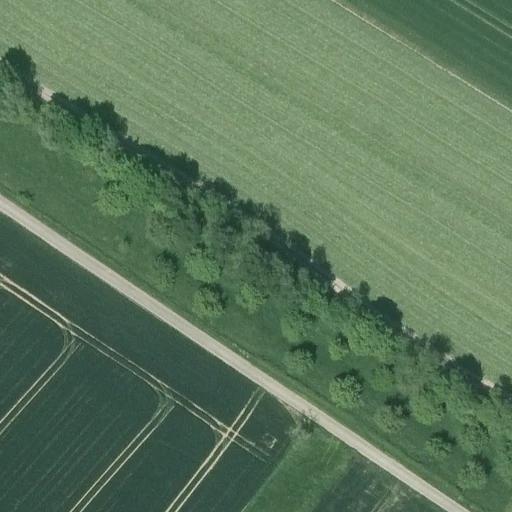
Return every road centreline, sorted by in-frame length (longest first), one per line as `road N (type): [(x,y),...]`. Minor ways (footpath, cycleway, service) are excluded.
road 1 (track): [(511,405),(0,65)]
road 2 (unclassified): [(455,511),(0,201)]
